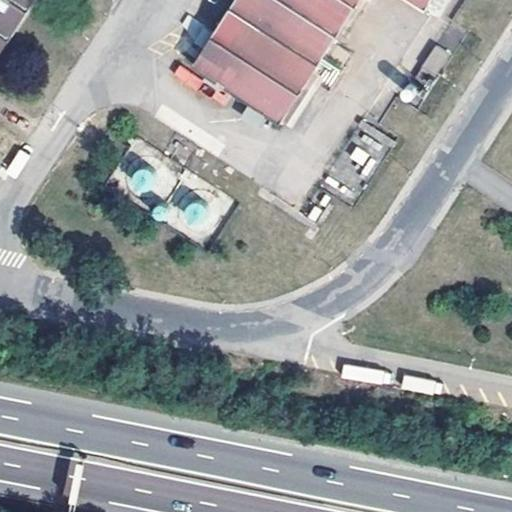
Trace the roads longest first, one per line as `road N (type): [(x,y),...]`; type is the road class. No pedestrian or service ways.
road 1 (motorway): [(476,511),(0,418)]
road 2 (motorway): [(0,468),(215,511)]
